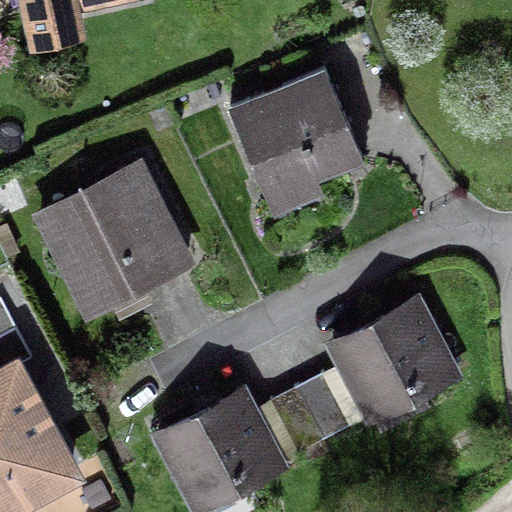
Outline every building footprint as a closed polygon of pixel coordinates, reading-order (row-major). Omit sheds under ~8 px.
[(33,0),(51,60),(107,45),(100,19),(168,0),(33,0)] [(352,73),(251,115),(295,222),(396,181),(352,73)] [(157,164),(50,217),(102,322),(209,269),(157,164)] [(0,511),(62,511),(112,486),(12,300),(0,306),(0,511)] [(432,302),(342,349),(387,435),(478,387),(432,302)] [(322,366),(296,381),(326,432),(352,417),(322,366)] [(326,432),(296,381),(270,396),(300,448),(326,432)] [(244,385),(152,432),(193,511),(221,511),(291,477),(244,385)]
